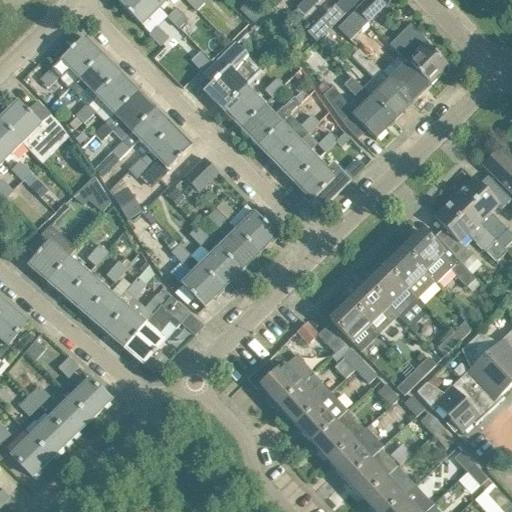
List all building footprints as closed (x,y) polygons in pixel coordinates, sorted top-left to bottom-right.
[(141,27),(155,13),(159,9),(150,0),(122,0),(119,3),(118,3),(141,27)] [(150,0),(159,9),(168,0),(150,0)] [(205,4),(200,0),(185,0),(197,12),(205,4)] [(384,6),(377,0),(367,0),(356,12),(367,23),(384,6)] [(335,6),(307,33),(316,42),(344,15),(335,6)] [(187,21),(175,10),(167,18),(179,30),(180,29),(190,39),(197,33),(186,22),(187,21)] [(356,12),(337,30),(348,41),(367,23),(356,12)] [(389,46),(399,56),(407,64),(429,87),(447,69),(448,71),(449,70),(426,47),(428,45),(410,26),(389,46)] [(168,39),(158,28),(149,36),(160,47),(168,39)] [(69,71),(79,81),(101,58),(84,41),(85,40),(84,39),(40,82),(47,89),(58,78),(60,80),(69,71)] [(392,63),(399,56),(389,46),(387,44),(380,51),(392,63)] [(205,94),(222,112),(246,90),(228,71),(243,57),(234,47),(205,75),(214,84),(203,94),(204,95),(205,94)] [(362,90),(393,122),(411,104),(389,82),(359,51),(352,58),(373,79),(362,90)] [(200,54),(191,62),(200,72),(209,63),(200,54)] [(87,89),(96,99),(119,77),(101,58),(79,81),(71,89),(69,87),(58,98),(66,106),(76,96),(78,98),(87,89)] [(407,64),(389,82),(411,104),(429,87),(407,64)] [(137,95),(119,77),(96,99),(114,117),(137,95)] [(276,79),(263,92),(272,101),(285,88),(276,79)] [(352,118),(362,127),(376,142),(377,141),(375,139),(393,122),(362,90),(351,79),(344,87),(364,107),(352,118)] [(323,84),(317,88),(342,122),(351,112),(333,87),(330,89),(323,84)] [(263,108),(246,90),(222,112),(239,130),(263,108)] [(154,113),(137,95),(114,117),(94,136),(94,137),(80,151),(87,158),(112,133),(122,143),(154,113)] [(263,108),(239,130),(257,149),(290,116),(301,105),(293,98),(283,109),(282,108),(273,118),(263,108)] [(59,126),(55,121),(41,107),(31,117),(17,102),(16,103),(17,105),(0,121),(0,122),(22,144),(41,164),(68,138),(59,126)] [(56,103),(50,109),(59,118),(64,112),(56,103)] [(87,106),(75,118),(76,118),(69,126),(75,131),(82,124),(84,126),(96,114),(87,106)] [(119,162),(139,142),(150,153),(172,131),(154,113),(122,143),(111,154),(119,162)] [(301,127),(290,116),(257,149),(275,166),(308,136),(320,124),(311,116),(301,127)] [(0,158),(4,162),(22,144),(0,122),(0,158)] [(189,148),(172,131),(150,153),(168,171),(192,148),(191,147),(189,148)] [(346,153),(335,164),(342,171),(362,152),(344,134),(336,142),(336,143),(346,153)] [(336,143),(336,142),(329,135),(317,146),(325,154),(336,143)] [(293,184),(316,162),(308,154),(317,145),(308,136),(275,166),(293,184)] [(511,167),(496,152),(482,167),(511,195),(511,167)] [(218,174),(204,160),(184,179),(198,194),(218,174)] [(334,180),(320,166),(316,162),(293,184),(311,202),(309,203),(310,204),(334,180)] [(31,175),(19,163),(11,170),(22,183),(31,175)] [(93,178),(72,199),(83,208),(88,202),(99,188),(93,178)] [(122,180),(108,193),(121,213),(127,222),(142,213),(122,180)] [(510,201),(506,196),(492,182),(483,190),(474,180),(454,200),(496,242),(504,251),(511,242),(511,236),(490,214),(498,206),(502,209),(510,201)] [(2,181),(0,182),(0,194),(5,200),(13,192),(2,181)] [(37,182),(30,189),(41,200),(48,193),(37,182)] [(496,242),(454,200),(433,219),(443,229),(435,237),(448,251),(462,266),(471,257),(459,245),(467,236),(484,254),(496,242)] [(218,250),(239,273),(257,255),(236,233),(215,210),(207,218),(228,241),(218,250)] [(254,215),(236,233),(257,255),(275,238),(276,239),(277,238),(254,215)] [(29,250),(36,257),(26,268),(27,269),(29,267),(47,284),(68,260),(76,250),(50,228),(27,250),(28,251),(29,250)] [(189,236),(202,250),(211,242),(198,228),(189,236)] [(448,251),(435,237),(430,242),(420,232),(402,250),(434,284),(436,285),(450,271),(467,288),(475,280),(462,266),(448,251)] [(191,257),(180,245),(171,253),(182,265),(191,257)] [(99,246),(87,260),(97,268),(109,254),(99,246)] [(200,268),(221,290),(239,273),(218,250),(200,268)] [(434,284),(402,250),(384,268),(416,301),(434,284)] [(87,276),(68,260),(47,284),(67,300),(87,276)] [(118,263),(106,276),(114,283),(126,269),(119,264),(118,263)] [(118,303),(106,293),(86,317),(105,333),(136,298),(155,276),(149,267),(137,279),(125,292),(118,303)] [(181,286),(190,296),(204,310),(205,309),(204,308),(221,290),(200,268),(181,286)] [(399,319),(416,301),(384,268),(366,286),(397,317),(399,319)] [(67,300),(86,317),(106,293),(87,276),(67,300)] [(348,303),(370,326),(380,317),(389,325),(397,317),(366,286),(348,303)] [(145,310),(153,317),(165,303),(157,295),(145,310)] [(139,300),(136,298),(105,333),(124,349),(144,326),(129,312),(139,300)] [(164,343),(156,336),(164,327),(172,333),(188,314),(170,298),(165,303),(153,317),(144,326),(124,349),(143,366),(142,367),(143,368),(164,343)] [(370,326),(348,303),(329,321),(360,353),(379,335),(370,326)] [(27,325),(6,306),(0,313),(0,341),(7,347),(27,325)] [(451,336),(458,344),(472,331),(464,323),(451,336)] [(511,327),(496,343),(478,333),(469,342),(511,387),(511,386),(511,327)] [(345,347),(327,328),(318,337),(335,356),(345,347)] [(458,344),(451,336),(437,350),(445,357),(458,344)] [(470,369),(458,380),(489,413),(503,400),(501,397),(511,387),(469,342),(460,350),(470,369)] [(363,364),(350,350),(342,357),(355,371),(363,364)] [(278,409),(313,376),(296,357),(284,368),(260,389),(267,397),(265,399),(265,403),(271,409),(275,410),(277,408),(278,409)] [(58,369),(68,379),(79,369),(68,358),(58,369)] [(414,372),(422,379),(435,366),(428,358),(414,372)] [(363,364),(355,371),(368,384),(375,377),(363,364)] [(422,379),(414,372),(396,389),(404,397),(422,379)] [(313,376),(278,409),(295,427),(318,405),(330,394),(313,376)] [(475,427),(489,413),(458,380),(443,395),(426,384),(416,394),(433,411),(436,408),(461,434),(472,424),(475,427)] [(89,381),(70,400),(90,421),(110,402),(89,381)] [(399,400),(385,386),(378,394),(391,408),(399,400)] [(29,397),(39,408),(49,398),(39,387),(29,397)] [(330,394),(318,405),(295,427),(312,446),(348,413),(330,394)] [(39,408),(29,397),(18,407),(28,418),(39,408)] [(412,398),(404,405),(416,418),(424,411),(412,398)] [(71,440),(90,421),(70,400),(50,419),(71,440)] [(364,431),(348,413),(312,446),(328,464),(367,429),(366,429),(364,431)] [(432,435),(433,437),(441,429),(428,416),(420,423),(432,435)] [(52,459),(71,440),(50,419),(31,438),(52,459)] [(0,425),(0,446),(10,436),(0,425)] [(367,429),(328,464),(345,483),(381,450),(383,448),(367,429)] [(454,443),(441,429),(433,437),(445,451),(454,443)] [(11,457),(18,464),(32,479),(52,459),(31,438),(11,457)] [(381,450),(345,483),(362,501),(398,469),(381,450)] [(467,474),(475,467),(462,453),(454,460),(467,474)] [(467,474),(484,493),(492,485),(475,467),(467,474)] [(398,469),(362,501),(372,511),(388,511),(415,487),(398,469)] [(0,488),(2,491),(0,492),(0,507),(9,498),(7,496),(16,488),(0,471),(0,488)] [(484,493),(501,511),(509,504),(492,485),(484,493)] [(415,487),(388,511),(425,511),(432,506),(415,487)]
